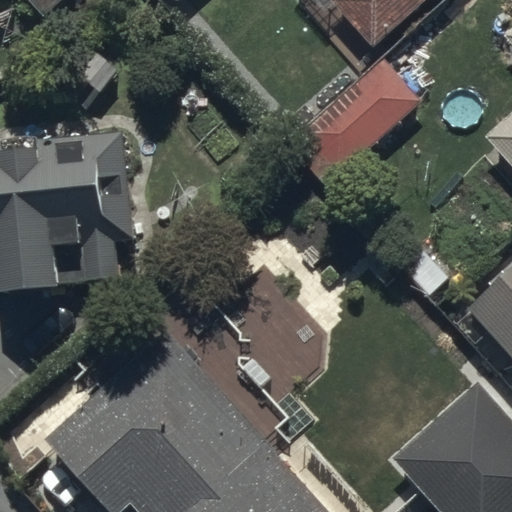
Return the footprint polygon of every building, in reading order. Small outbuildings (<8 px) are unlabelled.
[(71,0),(29,0),(49,21),(71,0)] [(439,0),(315,0),(329,13),(338,4),(383,51),(439,0)] [(511,165),(511,35),(509,38),(511,41),(511,126),(493,144),(511,165)] [(400,130),(426,104),(384,61),(306,139),(348,181),(384,146),(393,155),(409,139),(400,130)] [(8,150),(0,150),(0,288),(8,288),(8,295),(42,317),(68,296),(68,288),(125,285),(124,246),(137,246),(132,141),(44,146),(44,143),(8,145),(8,150)] [(511,268),(492,287),(498,294),(476,315),(511,354),(511,268)] [(107,511),(128,511),(134,507),(138,511),(332,511),(174,336),(50,448),(107,511)] [(511,511),(511,421),(481,388),(399,464),(443,511),(511,511)]
